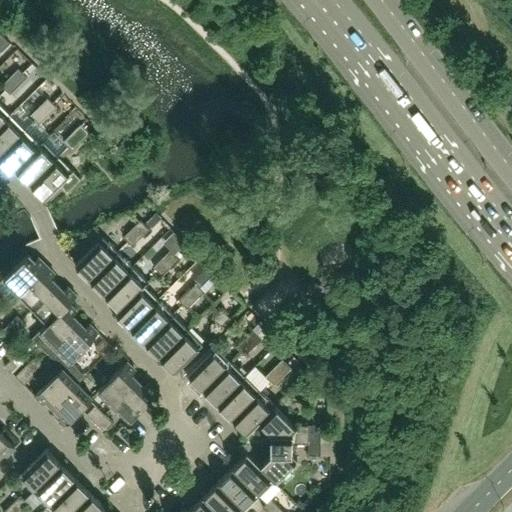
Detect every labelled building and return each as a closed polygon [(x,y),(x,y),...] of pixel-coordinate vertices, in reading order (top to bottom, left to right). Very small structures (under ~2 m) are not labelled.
[(0,32),(0,51),(0,52),(10,43),(0,32)] [(18,68),(10,77),(19,86),(27,77),(18,68)] [(10,94),(19,86),(10,77),(1,85),(10,94)] [(48,98),(39,106),(48,115),(56,107),(48,98)] [(0,124),(14,111),(6,103),(2,106),(0,103),(0,124)] [(39,124),(48,115),(39,106),(31,115),(39,124)] [(0,154),(25,129),(17,121),(21,118),(14,111),(0,124),(0,154)] [(81,124),(72,132),(81,141),(89,133),(81,124)] [(16,168),(40,144),(39,144),(25,129),(0,154),(0,159),(12,172),(16,168)] [(72,150),(81,141),(72,132),(64,141),(72,150)] [(30,183),(58,155),(43,140),(39,144),(40,144),(16,168),(30,183)] [(81,178),(73,170),(58,155),(30,183),(45,198),(59,184),(66,192),(81,178)] [(141,220),(132,228),(141,237),(149,228),(141,220)] [(132,246),(141,237),(132,228),(124,237),(132,246)] [(90,279),(118,251),(103,236),(75,264),(90,279)] [(180,237),(169,248),(170,250),(175,254),(186,243),(180,237)] [(170,250),(162,258),(171,267),(179,258),(170,250)] [(105,294),(133,266),(118,251),(90,279),(105,294)] [(19,293),(47,265),(38,257),(35,261),(28,254),(3,278),(19,293)] [(162,276),(171,267),(162,258),(154,267),(162,276)] [(204,261),(190,276),(200,286),(215,272),(204,261)] [(33,308),(58,284),(51,278),(55,274),(47,265),(19,293),(33,308)] [(119,308),(144,284),(144,285),(148,281),(133,266),(105,294),(119,308)] [(200,286),(200,287),(204,291),(206,293),(221,278),(215,272),(200,286)] [(196,283),(187,291),(196,300),(204,291),(196,283)] [(69,303),(76,295),(68,287),(64,290),(58,284),(33,308),(47,322),(48,323),(68,302),(69,303)] [(158,299),(144,285),(144,284),(119,308),(115,312),(130,327),(158,299)] [(187,308),(196,300),(187,291),(179,300),(187,308)] [(145,342),(173,314),(158,299),(130,327),(145,342)] [(48,352),(79,321),(73,315),(77,311),(69,303),(68,302),(48,323),(47,322),(40,330),(39,329),(31,337),(47,353),(48,352)] [(221,308),(212,317),(221,326),(230,317),(221,308)] [(160,356),(188,329),(173,314),(145,342),(160,356)] [(17,315),(9,324),(17,332),(26,324),(17,315)] [(53,406),(77,382),(84,375),(70,360),(98,332),(89,324),(85,327),(79,321),(48,352),(62,367),(34,394),(43,403),(47,400),(53,406)] [(9,341),(17,332),(9,324),(0,332),(9,341)] [(175,371),(203,344),(188,329),(160,356),(175,371)] [(253,330),(245,338),(253,347),(262,338),(253,330)] [(95,347),(104,356),(112,347),(104,338),(95,347)] [(245,355),(253,347),(245,338),(236,347),(245,355)] [(203,388),(231,361),(216,346),(188,373),(203,388)] [(121,355),(112,347),(104,356),(112,364),(121,355)] [(12,357),(5,365),(13,373),(20,365),(12,357)] [(32,359),(24,367),(33,376),(41,367),(32,359)] [(282,359),(274,367),(282,376),(291,368),(282,359)] [(114,404),(138,380),(132,374),(136,370),(127,361),(99,389),(114,404)] [(217,403),(245,376),(231,361),(203,388),(217,403)] [(24,384),(33,376),(24,367),(15,376),(24,384)] [(274,385),(282,376),(274,367),(265,376),(274,385)] [(232,418),(260,390),(245,376),(217,403),(232,418)] [(129,419),(153,396),(157,392),(148,383),(144,387),(138,380),(114,404),(129,419)] [(64,425),(92,397),(77,382),(53,406),(59,412),(56,416),(64,425)] [(259,420),(275,405),(260,390),(232,418),(247,433),(260,421),(259,420)] [(87,414),(96,422),(104,414),(96,405),(87,414)] [(321,443),(321,431),(314,431),(314,424),(294,424),(275,405),(259,420),(260,421),(271,432),(271,443),(292,443),(308,443),(321,443)] [(113,422),(104,414),(96,422),(104,431),(113,422)] [(15,447),(0,431),(0,454),(2,452),(6,456),(15,447)] [(297,458),(292,454),(292,443),(271,443),(271,454),(260,465),(259,465),(274,481),(297,458)] [(320,455),(321,443),(308,443),(308,455),(320,455)] [(33,491),(61,463),(46,448),(18,476),(33,491)] [(274,481),(259,465),(260,465),(247,452),(232,467),(260,495),(274,481)] [(48,506),(76,478),(61,463),(33,491),(48,506)] [(260,495),(232,467),(217,482),(245,510),(260,495)] [(54,511),(70,511),(91,493),(76,478),(48,506),(54,511)] [(242,511),(245,510),(217,482),(203,497),(217,511),(242,511)] [(100,511),(105,507),(91,493),(70,511),(100,511)] [(20,495),(12,503),(20,511),(29,504),(20,495)] [(217,511),(203,497),(188,511),(217,511)] [(262,507),(267,511),(273,511),(279,507),(271,498),(262,507)] [(3,511),(20,511),(12,503),(3,511)]
